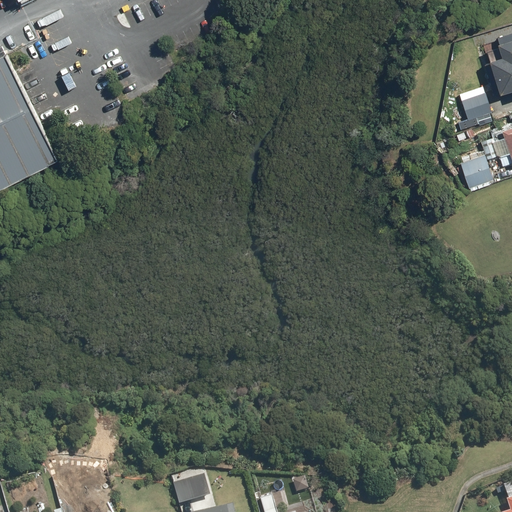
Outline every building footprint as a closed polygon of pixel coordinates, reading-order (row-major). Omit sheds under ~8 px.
[(53,22),(37,30),(56,69),(72,61),(53,22)] [(501,57),(488,61),(497,93),(511,88),(511,89),(511,30),(494,36),(501,57)] [(0,58),(0,190),(65,158),(11,53),(0,58)] [(481,85),(458,95),(469,120),(492,111),(481,85)] [(511,126),(502,131),(511,160),(511,126)] [(484,155),(459,163),(466,186),(491,179),(484,155)] [(204,466),(173,474),(180,504),(212,496),(204,466)] [(68,476),(58,478),(62,495),(72,493),(68,476)] [(278,511),(273,493),(259,498),(263,511),(278,511)] [(234,511),(233,503),(191,511),(234,511)]
